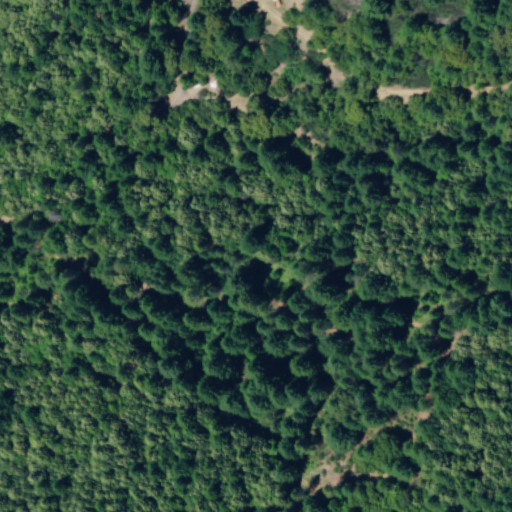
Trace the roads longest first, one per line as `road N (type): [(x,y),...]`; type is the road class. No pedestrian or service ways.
road 1 (track): [(511,460),(267,258),(167,258),(29,208),(19,189)]
road 2 (track): [(511,91),(454,104),(184,110),(0,199)]
